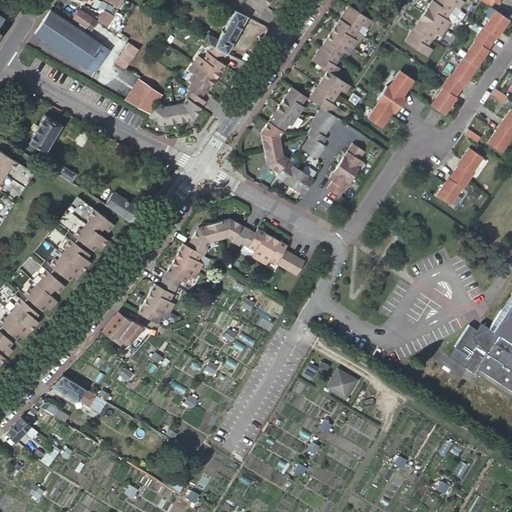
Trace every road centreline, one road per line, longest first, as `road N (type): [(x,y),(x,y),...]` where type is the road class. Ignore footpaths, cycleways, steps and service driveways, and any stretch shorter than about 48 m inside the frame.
road 1 (tertiary): [(198,167),(108,292),(0,413)]
road 2 (residential): [(335,245),(415,135),(438,149),(511,46)]
road 3 (residential): [(232,442),(325,281),(335,245)]
road 4 (unclassified): [(198,167),(3,61)]
road 5 (tertiary): [(312,0),(198,167)]
